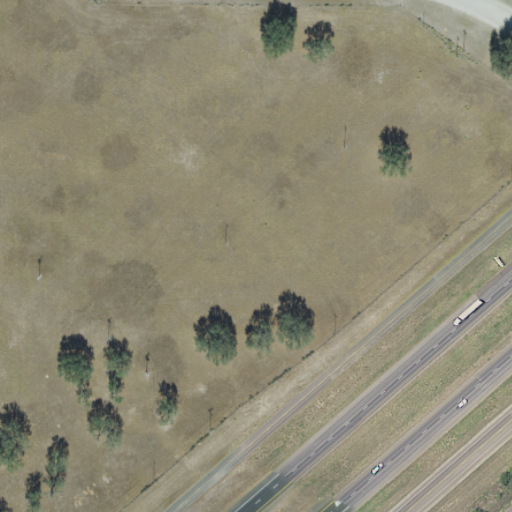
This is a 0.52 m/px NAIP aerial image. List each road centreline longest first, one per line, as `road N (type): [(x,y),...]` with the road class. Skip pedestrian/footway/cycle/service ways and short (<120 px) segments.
road 1 (tertiary): [(511,214),(171,511)]
road 2 (motorway): [(511,273),(241,511)]
road 3 (motorway): [(331,511),(511,355)]
road 4 (tertiary): [(411,511),(511,418)]
